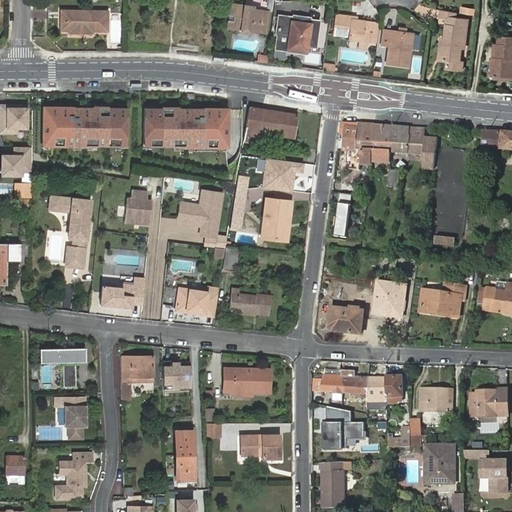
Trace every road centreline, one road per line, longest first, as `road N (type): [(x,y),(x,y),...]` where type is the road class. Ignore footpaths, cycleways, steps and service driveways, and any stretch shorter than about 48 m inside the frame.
road 1 (tertiary): [(335,92),(170,70),(22,71)]
road 2 (unclassified): [(302,347),(335,92)]
road 3 (unclassified): [(511,358),(302,347)]
road 4 (unclassified): [(302,347),(105,326)]
road 5 (residential): [(105,326),(113,443),(102,511)]
road 6 (tertiary): [(511,111),(335,92)]
road 7 (unclassified): [(301,511),(302,347)]
